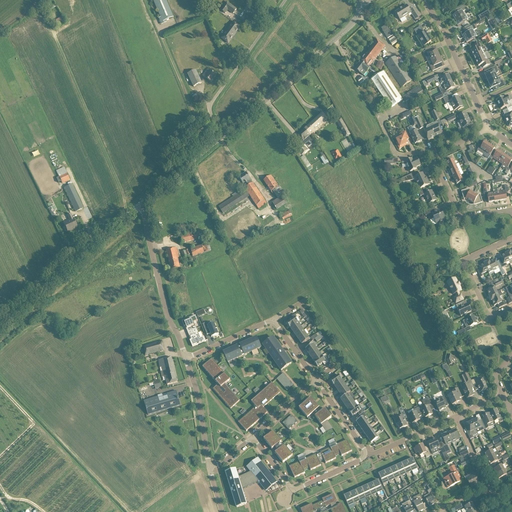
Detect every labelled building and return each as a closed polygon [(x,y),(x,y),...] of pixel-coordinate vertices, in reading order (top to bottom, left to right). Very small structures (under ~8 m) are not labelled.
[(161,23),(166,21),(174,18),(166,0),(153,0),(161,18),(159,19),(161,23)] [(220,10),(225,14),(228,10),(233,14),(236,10),(226,2),(220,10)] [(400,20),(402,23),(406,20),(405,17),(411,13),(413,18),(417,15),(412,8),(409,10),(407,5),(395,12),(400,20)] [(453,16),(457,22),(455,23),(458,27),(463,24),(462,23),(467,20),(468,20),(466,16),(465,16),(463,12),(466,10),(464,6),(464,5),(450,14),(454,12),(455,14),(453,16)] [(485,13),(479,17),(481,21),(491,15),(488,10),(485,13)] [(493,19),(487,22),(490,27),(496,24),(493,19)] [(222,38),(228,43),(240,27),(234,22),(222,38)] [(476,29),(474,25),(475,25),(474,24),(460,33),(464,31),(466,34),(463,35),(466,39),(465,40),(467,43),(472,40),(476,37),(477,37),(475,33),(475,34),(473,31),(476,29)] [(382,27),(387,39),(393,36),(388,25),(382,27)] [(424,33),(420,27),(414,30),(423,47),(431,42),(425,32),(424,33)] [(395,37),(389,40),(393,45),(398,42),(395,37)] [(384,49),(375,42),(361,61),(362,61),(369,67),(375,59),(375,60),(384,49)] [(471,51),(475,58),(483,55),(487,53),(487,52),(484,47),(482,48),(479,43),(473,46),(474,49),(471,51)] [(431,60),(440,56),(438,52),(437,53),(436,50),(433,51),(432,48),(423,52),(428,62),(431,60)] [(483,55),(475,58),(478,66),(482,65),(483,68),(490,65),(487,60),(486,60),(483,55)] [(440,56),(431,60),(432,64),(429,65),(432,71),(441,68),(439,64),(442,63),(441,61),(442,60),(440,56)] [(412,81),(401,65),(396,57),(385,64),(401,88),(412,81)] [(370,67),(369,67),(362,61),(355,70),(364,76),(370,67)] [(486,79),(488,82),(497,77),(496,74),(497,74),(498,71),(496,66),(489,70),(490,73),(488,74),(484,76),(486,80),(486,79)] [(188,74),(189,78),(194,87),(202,83),(196,70),(188,74)] [(206,78),(207,79),(211,82),(216,75),(211,71),(210,72),(208,70),(205,73),(208,75),(206,78)] [(379,75),(377,76),(371,80),(390,108),(403,100),(384,72),(379,75)] [(452,82),(449,75),(442,78),(441,77),(437,79),(438,81),(439,84),(440,87),(443,86),(452,82)] [(359,82),(357,84),(359,87),(361,86),(366,83),(362,76),(357,80),(359,82)] [(497,77),(488,82),(489,85),(488,85),(490,89),(497,86),(499,89),(503,87),(505,86),(503,81),(501,80),(499,81),(497,77)] [(452,82),(443,86),(444,89),(442,90),(444,94),(449,92),(448,91),(454,88),(452,82)] [(403,98),(410,108),(426,97),(419,87),(403,98)] [(443,99),(446,105),(450,103),(454,111),(457,110),(457,111),(464,108),(462,103),(461,104),(458,97),(453,100),(451,96),(443,99)] [(496,100),(501,109),(508,106),(506,103),(510,101),(510,100),(508,96),(504,98),(504,97),(496,100)] [(431,112),(436,121),(439,120),(435,111),(434,110),(431,111),(431,112)] [(322,113),(305,129),(310,135),(326,121),(327,119),(322,113)] [(458,117),(463,128),(471,124),(466,113),(458,117)] [(336,121),(346,138),(351,134),(342,118),(336,121)] [(432,124),(430,125),(435,137),(442,133),(439,126),(437,123),(433,124),(432,124)] [(435,137),(430,125),(427,126),(426,128),(427,129),(424,131),(428,140),(435,137)] [(413,129),(409,131),(410,133),(415,144),(421,141),(416,130),(415,128),(413,129)] [(310,135),(305,129),(298,135),(303,141),(310,135)] [(396,140),(398,143),(396,143),(399,149),(407,145),(406,144),(408,143),(406,140),(409,139),(405,132),(399,135),(400,135),(397,136),(396,139),(396,140)] [(477,151),(483,155),(490,145),(484,142),(480,149),(479,148),(477,151)] [(296,148),(302,155),(307,150),(301,143),(296,148)] [(491,160),(492,158),(495,154),(492,152),(495,149),(490,145),(483,155),(488,159),(488,158),(491,160)] [(331,152),(335,160),(341,157),(338,150),(335,151),(331,152)] [(492,158),(497,161),(502,154),(497,150),(495,154),(492,158)] [(497,161),(502,165),(507,157),(502,154),(497,161)] [(509,172),(510,170),(511,166),(511,162),(511,163),(511,161),(511,160),(507,157),(502,165),(507,168),(506,170),(509,172)] [(410,171),(410,172),(417,169),(416,168),(420,165),(417,158),(413,161),(412,159),(405,162),(408,168),(407,169),(408,172),(410,171)] [(446,162),(449,168),(456,165),(453,159),(446,162)] [(449,168),(452,173),(458,170),(456,165),(449,168)] [(56,171),(58,177),(59,177),(62,184),(63,183),(70,180),(64,168),(56,171)] [(452,173),(454,179),(461,176),(458,170),(452,173)] [(221,211),(223,214),(250,196),(258,209),(266,204),(258,192),(253,184),(249,177),(246,173),(235,180),(238,184),(241,182),(243,185),(244,184),(246,187),(245,188),(246,190),(219,207),(221,211)] [(423,173),(421,174),(414,178),(419,189),(429,184),(425,176),(424,176),(423,173)] [(272,191),(277,199),(285,194),(280,186),(278,187),(274,180),(271,176),(264,181),(267,185),(271,192),(272,191)] [(461,176),(454,179),(457,184),(463,181),(461,176)] [(64,188),(75,212),(83,208),(72,185),(64,188)] [(505,191),(499,192),(501,201),(507,200),(505,193),(508,192),(507,186),(504,186),(505,191)] [(467,200),(472,203),(474,204),(474,205),(482,203),(480,195),(478,195),(477,195),(471,192),(470,191),(469,189),(461,191),(464,200),(465,199),(467,200)] [(495,202),(493,193),(487,194),(486,189),(483,190),(484,196),(485,201),(488,201),(489,203),(495,202)] [(424,194),(428,204),(436,200),(432,190),(424,194)] [(433,218),(437,225),(446,221),(443,214),(441,215),(439,210),(432,213),(434,218),(433,218)] [(280,215),(283,220),(292,216),(290,211),(280,215)] [(64,223),(67,230),(73,228),(73,229),(77,227),(73,219),(71,214),(67,216),(70,221),(64,223)] [(206,237),(204,231),(194,233),(185,235),(181,236),(182,243),(187,242),(206,237)] [(190,249),(193,257),(204,253),(211,251),(209,244),(202,246),(190,249)] [(167,251),(171,270),(180,268),(178,260),(179,260),(176,248),(167,251)] [(499,261),(500,264),(502,268),(507,266),(506,264),(509,262),(505,254),(505,255),(500,257),(501,260),(499,261)] [(489,261),(494,272),(497,270),(496,268),(498,267),(502,276),(505,275),(502,268),(500,264),(497,265),(495,260),(490,262),(489,261)] [(489,261),(484,264),(488,272),(489,275),(494,273),(494,272),(489,261)] [(488,272),(484,264),(479,267),(480,270),(477,271),(481,278),(484,276),(483,274),(488,272)] [(451,291),(453,295),(455,294),(456,297),(453,298),(456,304),(463,300),(461,294),(460,295),(458,292),(462,291),(459,286),(456,279),(455,279),(454,278),(452,279),(452,280),(447,283),(449,287),(450,286),(451,287),(452,290),(451,291)] [(489,296),(497,292),(494,287),(487,290),(489,296)] [(489,296),(491,301),(499,297),(503,296),(500,291),(497,292),(489,296)] [(499,297),(491,301),(492,301),(494,306),(497,305),(499,308),(506,305),(505,301),(502,302),(499,297)] [(460,304),(464,302),(456,305),(458,309),(457,309),(461,316),(471,312),(468,304),(462,307),(460,304)] [(295,315),(295,314),(290,317),(292,320),(287,323),(290,328),(298,322),(295,319),(297,317),(295,315)] [(191,327),(192,331),(196,329),(195,326),(194,322),(197,321),(195,316),(182,321),(184,327),(186,326),(187,329),(191,327)] [(465,326),(466,329),(470,327),(477,324),(473,316),(466,319),(466,320),(463,321),(465,326)] [(206,323),(202,324),(207,335),(212,333),(213,336),(218,334),(219,334),(217,330),(217,329),(216,328),(214,323),(208,326),(206,323)] [(298,323),(290,328),(293,332),(301,327),(298,323)] [(293,332),(296,336),(303,331),(301,327),(293,332)] [(196,329),(192,331),(194,335),(190,337),(191,340),(190,340),(192,347),(206,341),(204,337),(200,338),(198,333),(196,329)] [(303,331),(296,336),(299,340),(306,335),(303,331)] [(306,335),(299,340),(302,345),(309,339),(306,335)] [(237,347),(237,346),(223,352),(228,362),(241,356),(241,355),(244,354),(244,355),(261,347),(256,338),(240,345),(241,346),(237,347)] [(263,345),(281,370),(291,363),(273,338),(263,345)] [(145,353),(145,356),(164,351),(161,341),(143,346),(145,353)] [(308,354),(316,349),(313,344),(305,349),(308,354)] [(316,349),(308,354),(311,358),(319,353),(316,349)] [(319,353),(311,358),(314,362),(322,357),(321,356),(319,353)] [(158,361),(162,377),(165,376),(167,385),(169,384),(172,383),(177,382),(171,357),(166,359),(163,359),(158,361)] [(323,363),(324,366),(329,362),(327,360),(325,361),(322,357),(314,363),(317,367),(323,363)] [(212,359),(202,367),(218,385),(213,389),(230,409),(240,401),(225,384),(230,380),(212,359)] [(283,373),(276,379),(284,388),(287,391),(290,388),(294,385),(283,373)] [(463,374),(466,383),(471,381),(467,374),(466,373),(463,374)] [(338,375),(330,381),(334,385),(334,386),(334,385),(342,380),(338,375)] [(471,381),(475,391),(479,389),(481,392),(486,390),(486,388),(482,379),(476,382),(475,379),(471,381)] [(342,380),(334,385),(337,389),(344,384),(342,380)] [(251,402),(256,407),(238,422),(246,431),(267,413),(263,408),(280,392),(272,383),(251,402)] [(465,383),(461,385),(462,388),(465,394),(467,399),(474,395),(472,391),(469,384),(466,386),(465,383)] [(344,384),(337,389),(340,394),(347,388),(344,384)] [(347,388),(340,394),(343,398),(350,393),(347,388)] [(448,396),(450,401),(452,405),(460,401),(459,399),(462,397),(460,393),(458,388),(453,391),(455,393),(448,396)] [(343,398),(340,399),(344,404),(351,398),(353,397),(354,397),(351,393),(350,393),(343,398)] [(158,397),(153,398),(154,401),(145,404),(148,415),(181,405),(177,394),(168,397),(167,394),(162,395),(162,394),(157,396),(158,397)] [(381,398),(384,405),(390,402),(388,396),(381,398)] [(435,401),(439,411),(446,408),(445,407),(448,406),(444,397),(441,398),(438,399),(437,397),(436,397),(434,398),(433,399),(435,401)] [(313,413),(315,416),(321,425),(326,432),(333,429),(327,420),(331,418),(325,409),(321,412),(318,408),(319,407),(311,398),(299,408),(307,418),(313,413)] [(351,398),(344,404),(347,408),(354,403),(351,398)] [(425,407),(421,409),(423,413),(425,418),(432,414),(431,411),(430,409),(428,406),(432,404),(431,403),(429,399),(424,402),(426,405),(424,406),(425,407)] [(354,403),(347,408),(349,412),(359,405),(356,401),(354,403)] [(349,412),(352,417),(358,413),(359,415),(365,411),(363,408),(362,409),(359,405),(349,412)] [(402,415),(405,414),(402,408),(399,409),(402,415),(397,417),(398,419),(395,421),(397,426),(398,426),(400,429),(407,426),(402,415)] [(412,424),(420,420),(419,417),(422,416),(418,408),(413,410),(415,412),(408,415),(412,424)] [(490,413),(492,418),(494,422),(498,420),(499,423),(503,421),(500,415),(499,416),(496,410),(490,413)] [(481,420),(485,429),(491,427),(489,424),(493,422),(489,413),(483,416),(484,420),(482,421),(481,420)] [(283,423),(285,426),(289,430),(298,422),(294,418),(291,415),(283,423)] [(359,426),(366,422),(363,417),(356,422),(356,423),(356,422),(359,426)] [(477,419),(472,421),(477,433),(485,429),(481,420),(478,421),(477,419)] [(477,433),(472,421),(466,424),(467,427),(465,428),(470,440),(473,438),(472,435),(477,433)] [(369,426),(366,422),(359,426),(362,431),(369,426)] [(372,430),(369,426),(362,431),(365,435),(372,430)] [(365,435),(368,439),(375,434),(372,430),(365,435)] [(448,433),(452,443),(459,439),(455,430),(448,433)] [(275,447),(278,451),(275,453),(283,463),(293,455),(285,445),(282,447),(279,443),(282,441),(274,431),(264,439),(272,449),(275,447)] [(446,446),(443,447),(447,455),(451,453),(447,445),(452,443),(448,433),(441,435),(446,446)] [(378,439),(375,434),(368,439),(371,443),(371,444),(378,439)] [(499,436),(491,440),(494,445),(502,441),(499,436)] [(447,455),(443,447),(440,449),(435,438),(431,440),(431,441),(427,443),(429,447),(431,451),(437,448),(439,452),(441,451),(443,456),(444,456),(447,455)] [(337,444),(336,442),(329,445),(330,448),(320,452),(321,453),(316,455),(316,454),(306,459),(305,456),(298,459),(299,462),(289,466),(295,478),(305,473),(304,471),(310,468),(311,470),(321,466),(319,462),(324,460),(326,464),(336,459),(335,457),(338,455),(341,454),(342,456),(352,451),(347,440),(337,444)] [(416,448),(414,449),(416,453),(418,452),(420,456),(423,454),(424,456),(425,455),(426,458),(431,456),(430,453),(428,448),(425,450),(422,444),(416,447),(416,448)] [(460,460),(461,463),(462,463),(464,461),(462,457),(468,454),(466,449),(457,453),(459,458),(460,458),(461,460),(460,460)] [(485,454),(487,459),(498,453),(497,451),(494,453),(492,450),(489,451),(485,454)] [(498,453),(487,459),(490,465),(495,462),(501,459),(500,457),(498,453)] [(418,468),(413,458),(407,461),(412,471),(418,468)] [(226,472),(237,507),(246,504),(241,489),(259,481),(266,491),(277,482),(258,459),(247,467),(251,472),(238,478),(235,470),(226,472)] [(401,463),(406,474),(412,471),(407,461),(401,463)] [(400,476),(406,474),(401,463),(396,466),(400,476)] [(457,477),(459,476),(457,471),(459,470),(457,465),(454,467),(454,466),(449,468),(450,472),(448,473),(450,476),(444,479),(446,484),(448,482),(450,487),(460,482),(457,477)] [(494,469),(496,474),(504,470),(502,465),(494,469)] [(390,469),(395,479),(400,476),(396,466),(390,469)] [(395,479),(390,469),(384,471),(389,482),(395,479)] [(504,470),(496,474),(499,479),(507,475),(504,470)] [(383,484),(389,482),(384,471),(378,474),(383,484)] [(467,480),(468,483),(471,487),(479,483),(474,473),(470,475),(472,477),(467,480)] [(373,483),(377,493),(383,490),(379,480),(373,483)] [(372,496),(377,493),(373,483),(367,485),(372,496)] [(361,488),(366,498),(372,496),(367,485),(361,488)] [(424,497),(429,506),(436,503),(433,498),(436,496),(433,492),(432,489),(429,485),(427,486),(429,490),(427,491),(429,494),(424,497)] [(355,491),(360,501),(366,498),(361,488),(355,491)] [(360,501),(355,491),(350,493),(354,504),(360,501)] [(344,496),(348,506),(354,504),(350,493),(344,496)] [(345,511),(341,503),(337,505),(336,502),(337,502),(333,494),(322,499),(323,501),(318,503),(312,506),(312,504),(300,509),(301,511),(314,511),(315,511),(320,509),(325,506),(326,507),(330,505),(332,508),(330,509),(331,511),(345,511)] [(421,503),(422,503),(420,501),(423,500),(420,494),(411,499),(411,498),(410,499),(412,503),(413,502),(418,511),(424,509),(421,503)] [(411,507),(413,506),(410,501),(402,505),(405,511),(412,511),(413,511),(411,507)] [(461,511),(468,511),(475,508),(472,503),(464,507),(465,509),(461,511)]
